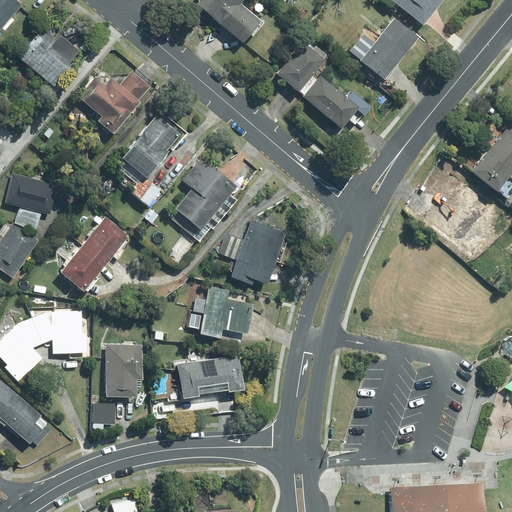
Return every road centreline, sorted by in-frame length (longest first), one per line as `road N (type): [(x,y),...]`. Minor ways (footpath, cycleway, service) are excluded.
road 1 (tertiary): [(367,224),(330,324),(316,401),(317,511)]
road 2 (tertiary): [(350,207),(128,19)]
road 3 (residential): [(286,447),(170,448),(128,457),(58,482),(17,511)]
road 4 (tertiary): [(286,447),(308,319),(350,207)]
road 5 (residential): [(432,113),(367,224)]
road 6 (residential): [(432,113),(511,15)]
road 7 (residential): [(350,207),(387,153),(432,113)]
